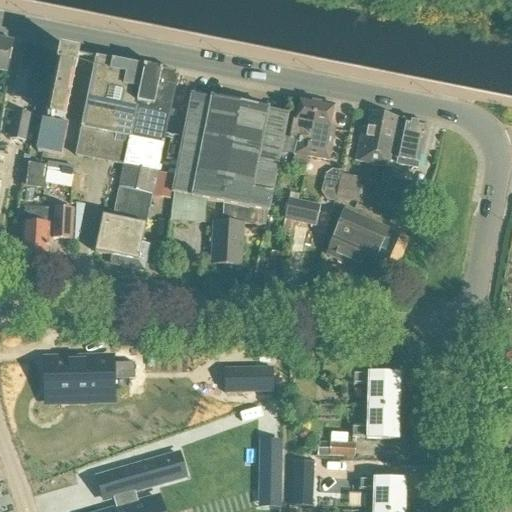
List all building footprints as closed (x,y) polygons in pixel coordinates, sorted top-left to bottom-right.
[(13,43),(0,40),(0,73),(7,75),(13,43)] [(31,103),(42,48),(26,45),(25,48),(20,47),(13,78),(15,80),(11,99),(31,103)] [(145,70),(60,53),(46,119),(65,123),(69,103),(85,107),(75,158),(122,168),(112,221),(112,222),(145,229),(163,146),(163,147),(178,77),(145,70)] [(288,116),(191,97),(172,196),(173,197),(205,203),(223,207),(263,215),(268,216),(288,116)] [(312,129),(317,105),(300,102),(296,121),(294,121),(291,138),(297,139),(292,167),(304,169),(307,156),(302,155),(303,151),(308,152),(309,146),(306,145),(309,128),(312,129)] [(333,108),(317,105),(312,129),(309,128),(306,145),(309,146),(308,152),(303,151),(302,155),(307,156),(320,158),(321,157),(328,158),(331,146),(325,145),(329,129),(333,108)] [(7,140),(26,144),(26,141),(31,142),(32,136),(30,136),(34,116),(13,112),(7,140)] [(398,121),(369,115),(366,130),(363,129),(356,162),(388,169),(398,121)] [(67,127),(42,121),(35,153),(60,158),(67,127)] [(426,127),(403,122),(395,161),(398,162),(397,167),(417,171),(418,165),(426,127)] [(47,164),(43,185),(70,190),(74,169),(47,164)] [(45,169),(29,167),(26,188),(42,190),(43,185),(45,169)] [(88,192),(89,170),(77,170),(76,192),(88,192)] [(336,200),(360,205),(362,205),(363,181),(341,176),(336,200)] [(306,197),(289,194),(284,223),(316,229),(320,207),(305,204),(306,197)] [(205,203),(173,197),(170,223),(204,225),(205,203)] [(420,202),(407,197),(397,220),(409,226),(420,202)] [(263,215),(223,207),(222,226),(213,225),(211,267),(241,268),(243,228),(262,228),(263,215)] [(24,209),(24,211),(24,226),(23,226),(21,262),(47,263),(48,240),(51,241),(71,242),(73,212),(24,209)] [(388,232),(344,212),(325,256),(369,276),(388,232)] [(112,222),(112,221),(102,219),(95,255),(111,258),(110,266),(144,272),(149,248),(142,246),(145,229),(112,222)] [(45,363),(45,392),(113,392),(113,383),(135,383),(135,367),(113,367),(113,363),(45,363)] [(224,396),(273,395),(272,369),(223,370),(224,396)] [(399,409),(400,377),(368,376),(368,377),(354,376),(353,387),(368,387),(367,409),(399,409)] [(352,429),(352,440),(352,445),(348,445),(348,436),(331,435),(330,445),(317,444),(316,458),(354,459),(355,440),(366,440),(366,441),(399,442),(399,409),(367,409),(367,429),(352,429)] [(281,477),(281,443),(259,442),(258,477),(281,477)] [(115,511),(149,511),(148,506),(139,508),(137,504),(135,495),(134,493),(171,482),(185,478),(179,457),(165,461),(119,474),(125,494),(112,498),(113,502),(115,510),(115,511)] [(292,464),(291,491),(312,492),(313,465),(292,464)] [(404,511),(406,482),(373,482),(373,483),(359,482),(359,493),(373,493),(372,511),(404,511)]
